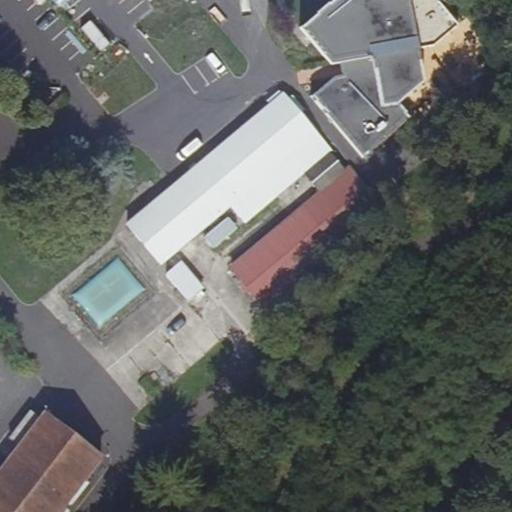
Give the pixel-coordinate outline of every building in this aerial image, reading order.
[(323,0),(294,26),(325,62),(335,60),(341,73),(310,101),(362,162),(409,121),(399,109),(423,86),(416,51),(432,48),(456,27),(433,0),(323,0)] [(244,228),(303,179),(328,158),(330,155),(284,102),(129,229),(161,268),(230,210),(244,228)] [(328,158),(303,179),(320,198),(345,177),(328,158)] [(345,177),(320,198),(227,276),(259,312),(379,210),(348,174),(345,177)] [(188,301),(204,287),(182,260),(165,274),(188,301)] [(0,511),(59,511),(99,460),(44,418),(39,424),(27,417),(5,445),(16,454),(0,475),(0,511)]
